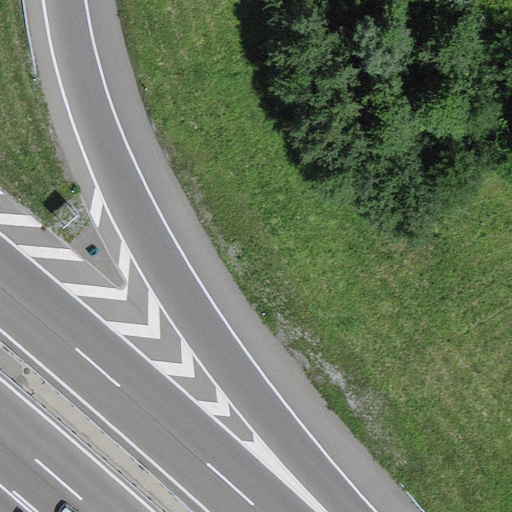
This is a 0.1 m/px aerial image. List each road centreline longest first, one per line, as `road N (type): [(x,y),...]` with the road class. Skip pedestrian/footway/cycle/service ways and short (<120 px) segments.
road 1 (motorway): [(355,511),(233,355),(167,249),(118,145),(77,0)]
road 2 (motorway): [(278,511),(0,271)]
road 3 (motorway): [(0,421),(105,511)]
